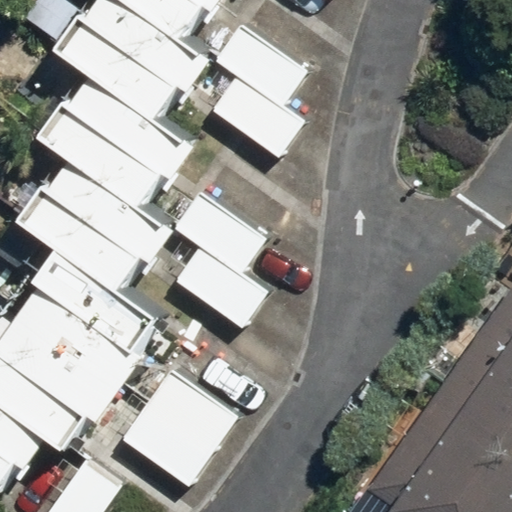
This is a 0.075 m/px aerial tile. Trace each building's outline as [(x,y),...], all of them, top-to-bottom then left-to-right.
[(0,479),(16,490),(37,457),(47,464),(70,429),(90,443),(111,411),(118,416),(189,307),(149,281),(191,216),(166,199),(184,171),(193,177),(222,134),(185,110),(229,43),(210,31),(229,0),(105,0),(80,39),(110,58),(62,131),(88,148),(44,216),(82,240),(45,296),(28,285),(1,325),(0,324),(0,479)] [(322,65),(254,18),(227,57),(246,70),(296,104),(322,65)] [(296,104),(246,70),(220,107),(290,155),(315,117),(296,104)] [(279,236),(213,191),(189,226),(210,241),(255,271),(279,236)] [(255,271),(210,241),(186,276),(256,323),(280,287),(255,271)] [(511,511),(511,289),(380,481),(425,511),(511,511)] [(252,407),(183,362),(136,434),(205,479),(252,407)] [(113,511),(136,480),(98,453),(56,511),(113,511)]
